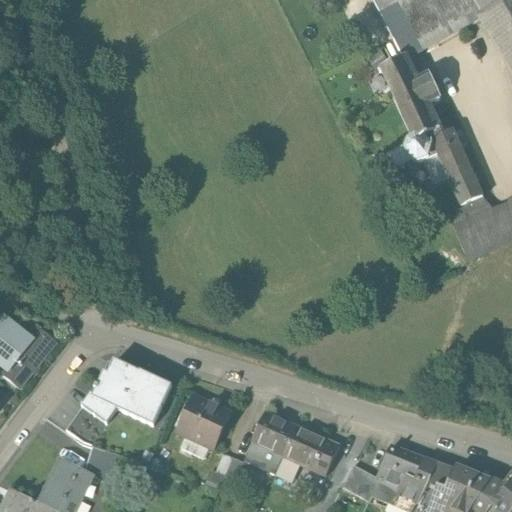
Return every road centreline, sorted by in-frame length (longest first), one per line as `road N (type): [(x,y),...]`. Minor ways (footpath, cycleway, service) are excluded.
road 1 (track): [(4,0),(90,263),(93,327),(0,297)]
road 2 (residential): [(93,327),(321,404),(511,454)]
road 3 (residential): [(93,327),(0,450)]
